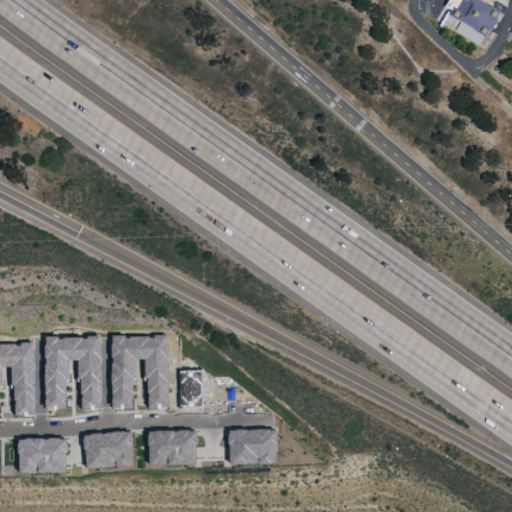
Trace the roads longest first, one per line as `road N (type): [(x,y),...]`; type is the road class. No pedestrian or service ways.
road 1 (motorway): [(0,59),(511,427)]
road 2 (motorway): [(511,352),(5,0)]
road 3 (motorway): [(76,236),(511,466)]
road 4 (residential): [(0,423),(229,415)]
road 5 (motorway): [(370,134),(213,0)]
road 6 (motorway): [(511,254),(370,134)]
